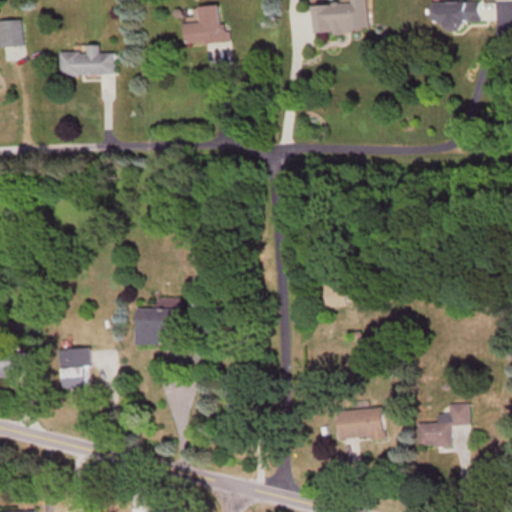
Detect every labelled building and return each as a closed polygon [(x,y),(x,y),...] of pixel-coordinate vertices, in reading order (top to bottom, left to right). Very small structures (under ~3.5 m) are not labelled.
[(371,0),(354,0),(355,5),(316,6),(317,35),(372,34),(371,0)] [(463,29),(463,25),(485,25),(486,4),(435,3),(434,29),(463,29)] [(189,46),(233,44),(232,27),(224,27),(223,10),(187,11),(189,46)] [(27,62),(26,22),(3,23),(4,63),(27,62)] [(103,48),(90,48),(90,54),(63,55),(64,78),(118,77),(117,55),(103,55),(103,48)] [(350,310),(349,287),(328,288),(328,311),(350,310)] [(185,313),(141,312),(140,347),(164,348),(164,334),(185,334),(185,313)] [(64,352),(65,390),(91,389),(91,368),(95,368),(95,351),(64,352)] [(0,355),(0,380),(19,381),(19,356),(0,355)] [(247,375),(226,378),(232,415),(252,412),(247,375)] [(420,449),(456,449),(456,429),(472,429),(472,407),(453,407),(453,417),(441,417),(441,426),(420,426),(420,449)] [(343,443),(389,441),(387,412),(342,414),(343,443)]
